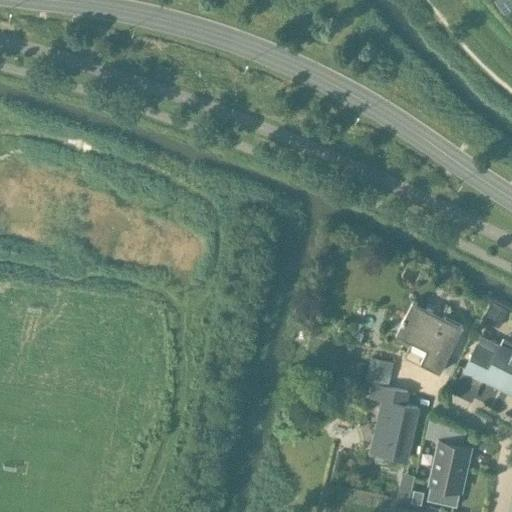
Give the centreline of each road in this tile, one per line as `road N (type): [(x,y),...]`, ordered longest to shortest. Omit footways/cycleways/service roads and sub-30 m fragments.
road 1 (secondary): [(511,198),(302,68),(138,13),(46,0)]
road 2 (residential): [(495,511),(508,445),(435,401)]
